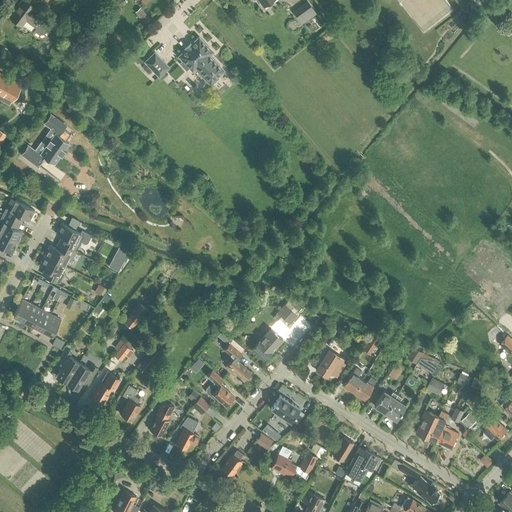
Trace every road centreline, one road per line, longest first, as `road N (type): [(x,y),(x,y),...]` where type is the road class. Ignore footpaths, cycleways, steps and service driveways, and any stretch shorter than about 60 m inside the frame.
road 1 (residential): [(188,477),(273,377),(290,376),(473,493)]
road 2 (unclassified): [(117,439),(0,380)]
